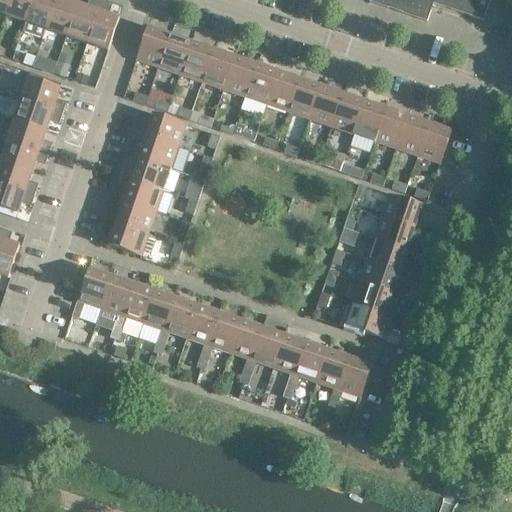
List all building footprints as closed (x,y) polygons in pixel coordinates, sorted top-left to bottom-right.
[(0,0),(0,14),(5,16),(10,0),(0,0)] [(10,0),(5,16),(25,23),(32,0),(10,0)] [(32,0),(25,23),(22,33),(42,40),(46,30),(55,0),(32,0)] [(55,0),(46,30),(66,37),(77,5),(68,2),(67,0),(55,0)] [(86,8),(77,5),(66,37),(86,44),(101,2),(94,0),(91,0),(89,6),(86,8)] [(369,0),(369,3),(427,23),(433,5),(483,22),(490,0),(369,0)] [(110,5),(101,2),(86,44),(108,52),(119,19),(109,16),(107,12),(110,5)] [(161,34),(147,29),(136,62),(158,69),(170,37),(165,35),(162,32),(161,34)] [(174,38),(170,37),(158,69),(180,77),(191,44),(178,39),(178,38),(174,38)] [(204,48),(191,44),(180,77),(201,84),(213,51),(209,50),(205,47),(204,48)] [(217,53),(213,51),(201,84),(223,91),(234,59),(221,54),(222,53),(217,53)] [(248,63),(234,59),(223,91),(245,99),(256,66),(252,65),(248,62),(248,63)] [(260,67),(256,66),(245,99),(266,106),(277,73),(264,69),(265,67),(260,67)] [(291,78),(277,73),(266,106),(288,114),(299,81),(295,79),(291,76),(291,78)] [(27,79),(20,100),(62,115),(65,106),(58,104),(56,100),(60,90),(27,79)] [(303,82),(299,81),(288,114),(309,121),(321,88),(307,84),(308,82),(303,82)] [(334,93),(321,88),(309,121),(331,128),(342,96),(338,94),(334,91),(334,93)] [(135,94),(133,102),(145,107),(148,98),(135,94)] [(346,97),(342,96),(331,128),(353,136),(364,103),(351,98),(351,97),(346,97)] [(62,115),(20,100),(13,121),(46,132),(49,122),(52,121),(59,123),(62,115)] [(157,101),(154,110),(167,114),(170,106),(157,101)] [(377,107),(364,103),(353,136),(374,143),(385,110),(381,109),(378,106),(377,107)] [(179,109),(176,117),(189,122),(192,113),(179,109)] [(390,112),(385,110),(374,143),(396,150),(407,118),(394,113),(394,112),(390,112)] [(146,134),(145,138),(178,149),(185,127),(152,116),(148,130),(146,129),(146,134)] [(200,116),(198,125),(210,129),(213,120),(200,116)] [(420,122),(407,118),(396,150),(417,158),(429,125),(424,124),(421,121),(420,122)] [(46,132),(13,121),(6,141),(48,156),(51,147),(44,144),(42,141),(46,132)] [(222,123),(219,132),(232,136),(235,128),(222,123)] [(433,126),(429,125),(417,158),(439,165),(451,133),(437,128),(437,126),(433,126)] [(244,131),(241,139),(254,144),(256,135),(244,131)] [(220,138),(211,135),(207,148),(215,151),(220,138)] [(178,149),(145,138),(143,142),(141,146),(142,146),(138,159),(171,170),(178,149)] [(265,138),(262,147),(275,151),(278,143),(265,138)] [(48,156),(6,141),(0,159),(0,161),(32,173),(35,163),(38,162),(45,164),(48,156)] [(287,146),(284,154),(297,158),(299,150),(287,146)] [(321,157),(318,166),(327,169),(340,173),(343,165),(346,156),(324,148),(321,157)] [(308,153),(305,161),(318,166),(321,157),(308,153)] [(199,170),(208,173),(212,160),(204,157),(199,170)] [(171,170),(138,159),(133,173),(132,172),(132,177),(130,181),(163,192),(171,170)] [(32,173),(0,161),(0,184),(34,196),(37,188),(30,185),(29,182),(32,173)] [(351,168),(348,176),(361,180),(364,172),(351,168)] [(373,175),(370,183),(383,188),(386,179),(373,175)] [(192,192),(200,195),(205,182),(196,179),(192,192)] [(163,192),(130,181),(129,185),(126,189),(127,189),(123,203),(156,214),(163,192)] [(394,182),(392,191),(404,195),(407,187),(394,182)] [(34,196),(0,184),(0,208),(17,215),(21,204),(24,203),(31,205),(34,196)] [(358,186),(354,199),(362,201),(367,189),(358,186)] [(417,190),(414,198),(427,203),(429,194),(417,190)] [(389,196),(381,218),(414,230),(415,225),(418,222),(417,221),(421,207),(389,196)] [(184,213),(193,216),(197,204),(189,201),(184,213)] [(156,214),(123,203),(118,216),(117,215),(117,220),(116,224),(148,235),(156,214)] [(414,230),(381,218),(374,240),(406,251),(411,238),(412,238),(412,234),(414,230)] [(177,235),(186,238),(190,225),(181,222),(177,235)] [(148,235),(116,224),(114,228),(111,232),(113,233),(108,246),(141,258),(141,256),(151,259),(156,244),(147,241),(148,235)] [(10,233),(1,230),(0,232),(0,276),(8,279),(19,247),(9,243),(7,240),(10,233)] [(352,232),(343,230),(339,242),(347,245),(352,232)] [(406,251),(374,240),(366,262),(399,273),(401,269),(403,265),(402,264),(406,251)] [(170,257),(178,259),(183,247),(174,244),(170,257)] [(344,254),(336,251),(332,264),(340,267),(344,254)] [(399,273),(366,262),(359,283),(392,294),(396,281),(398,282),(398,277),(399,273)] [(84,305),(100,311),(111,278),(98,273),(98,272),(94,272),(89,270),(73,318),(79,320),(84,305)] [(337,276),(329,273),(324,286),(333,289),(337,276)] [(124,282),(111,278),(100,311),(117,316),(113,328),(122,331),(126,319),(122,318),(133,285),(129,284),(125,281),(124,282)] [(392,294),(359,283),(352,305),(384,316),(386,312),(389,308),(387,308),(392,294)] [(137,287),(133,285),(122,318),(126,319),(122,331),(139,337),(143,325),(154,292),(141,288),(142,287),(137,287)] [(168,297),(154,292),(143,325),(161,331),(157,343),(165,346),(169,334),(165,333),(176,300),(172,298),(168,296),(168,297)] [(330,297),(321,294),(317,307),(325,310),(330,297)] [(180,301),(176,300),(165,333),(169,334),(186,340),(198,307),(184,303),(185,301),(180,301)] [(384,316),(352,305),(344,327),(377,338),(382,324),(383,325),(383,320),(384,316)] [(211,312),(198,307),(186,340),(204,346),(200,357),(208,360),(212,349),(208,347),(219,315),(215,313),(211,310),(211,312)] [(223,316),(219,315),(208,347),(212,349),(230,355),(241,322),(228,317),(228,316),(223,316)] [(254,326),(241,322),(230,355),(247,361),(243,372),(252,375),(255,364),(251,362),(262,329),(258,328),(255,325),(254,326)] [(122,331),(113,328),(110,339),(118,342),(122,331)] [(267,331),(262,329),(251,362),(255,364),(273,370),(284,337),(271,332),(271,331),(267,331)] [(297,341),(284,337),(273,370),(290,376),(286,387),(295,390),(299,378),(294,377),(306,344),(301,343),(298,340),(297,341)] [(165,346),(157,343),(153,354),(161,357),(165,346)] [(310,345),(306,344),(294,377),(299,378),(316,384),(327,351),(314,347),(314,345),(310,345)] [(340,356),(327,351),(316,384),(333,390),(329,402),(338,405),(342,393),(337,392),(349,359),(345,357),(341,354),(340,356)] [(208,360),(200,357),(196,369),(204,372),(208,360)] [(353,360),(349,359),(337,392),(342,393),(360,399),(371,366),(357,362),(358,360),(353,360)] [(252,375),(243,372),(239,384),(248,387),(252,375)] [(295,390),(286,387),(282,398),(291,401),(295,390)] [(338,405),(329,402),(325,413),(334,416),(338,405)]
